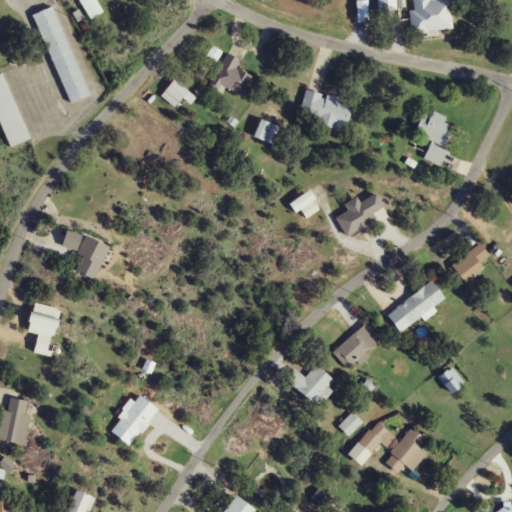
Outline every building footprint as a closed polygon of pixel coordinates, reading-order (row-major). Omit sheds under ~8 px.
[(78,0),(89,20),(103,12),(96,0),(78,0)] [(451,0),(410,0),(412,32),(452,30),(451,0)] [(34,14),(66,104),(87,97),(55,6),(34,14)] [(237,68),(240,60),(225,53),(211,84),(243,98),(253,75),(237,68)] [(0,73),(0,126),(8,148),(29,140),(3,73),(0,73)] [(187,91),(173,80),(160,96),(174,107),(187,91)] [(346,132),(353,101),(305,90),(298,121),(346,132)] [(424,113),(415,134),(445,147),(452,131),(443,127),(447,118),(432,112),(430,116),(424,113)] [(447,153),(433,143),(424,157),(438,167),(447,153)] [(300,211),(304,218),(320,210),(310,191),(288,203),(294,214),(300,211)] [(360,203),(357,198),(345,204),(348,212),(336,218),(346,239),(370,227),(368,223),(378,218),(375,212),(384,208),(378,194),(360,203)] [(94,280),(110,247),(70,229),(63,246),(83,255),(76,272),(94,280)] [(481,263),(490,257),(480,244),(451,265),(464,284),(486,268),(481,263)] [(446,301),(433,282),(386,314),(400,333),(446,301)] [(52,357),(60,308),(33,304),(29,333),(38,335),(35,354),(52,357)] [(380,339),(364,323),(332,354),(348,370),(380,339)] [(335,382),(317,365),(304,378),(296,370),(287,379),(313,404),(335,382)] [(134,402),(131,399),(113,423),(136,440),(159,410),(139,395),(134,402)] [(0,440),(25,446),(34,401),(5,396),(0,420),(0,440)] [(339,426),(347,434),(360,422),(352,413),(339,426)] [(386,448),(395,439),(378,422),(348,453),(360,465),(381,443),(386,448)] [(412,473),(427,453),(420,447),(426,439),(412,427),(384,462),(398,474),(404,466),(412,473)] [(87,511),(94,499),(77,490),(66,511),(87,511)] [(254,511),(256,511),(237,496),(223,511),(254,511)] [(0,497),(0,511),(10,511),(10,497),(0,497)]
